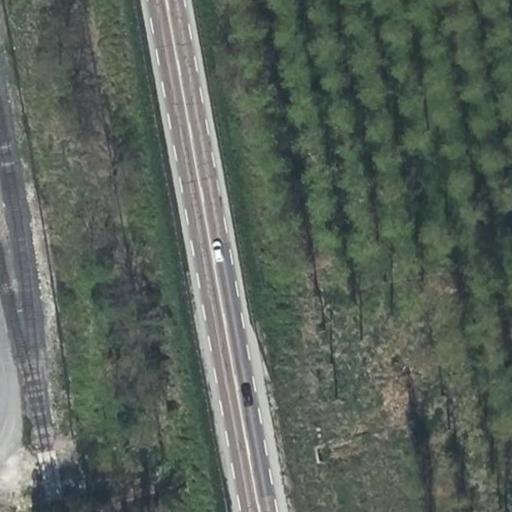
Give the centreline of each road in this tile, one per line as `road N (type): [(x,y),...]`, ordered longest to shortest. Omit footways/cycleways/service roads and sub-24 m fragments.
road 1 (primary): [(166,0),(260,511)]
road 2 (track): [(366,511),(363,501),(243,419)]
